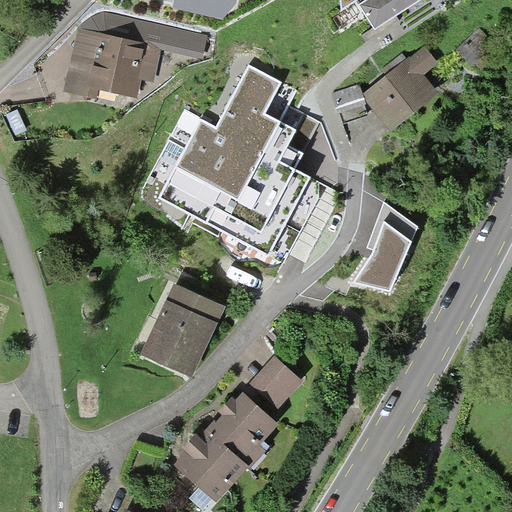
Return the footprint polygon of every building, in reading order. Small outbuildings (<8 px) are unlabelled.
[(174,0),(172,10),(224,22),(236,8),(238,0),(174,0)] [(341,0),(342,11),(358,0),(368,0),(359,6),(375,32),(400,16),(425,0),(341,0)] [(83,22),(79,29),(63,93),(96,101),(98,91),(137,101),(142,80),(154,83),(162,50),(203,60),(208,36),(106,11),(99,13),(92,16),(83,22)] [(495,46),(479,28),(457,49),(472,66),(495,46)] [(384,78),(363,95),(364,99),(365,101),(391,134),(439,96),(425,77),(438,65),(426,46),(410,59),(409,58),(407,59),(387,76),(384,78)] [(382,71),(387,76),(407,59),(403,54),(382,71)] [(202,124),(163,197),(285,260),(324,186),(293,170),(318,123),(286,106),(294,91),(251,69),(218,132),(202,124)] [(363,95),(360,84),(331,94),(336,109),(364,99),(363,95)] [(411,242),(385,222),(373,254),(355,282),(390,290),(411,242)] [(175,286),(141,357),(192,381),(225,310),(175,286)] [(275,357),(250,385),(278,410),(303,383),(275,357)] [(221,416),(206,432),(248,470),(250,471),(266,453),(260,448),(279,427),(243,395),(236,402),(232,399),(225,407),(219,414),(221,416)] [(217,505),(248,470),(206,432),(199,440),(196,437),(189,445),(184,451),(185,452),(180,457),(182,459),(175,467),(217,505)]
